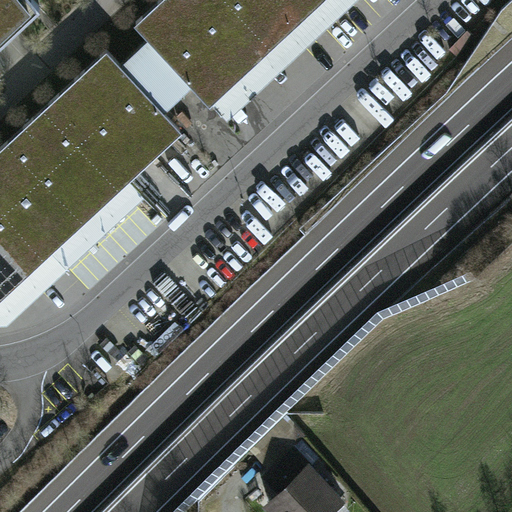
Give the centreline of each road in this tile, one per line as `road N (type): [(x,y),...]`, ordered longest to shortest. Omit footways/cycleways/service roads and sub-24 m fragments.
road 1 (motorway): [(511,86),(67,511)]
road 2 (residential): [(438,0),(280,154),(66,341),(0,364)]
road 3 (motorway): [(134,511),(511,150)]
road 4 (residential): [(108,0),(0,101)]
